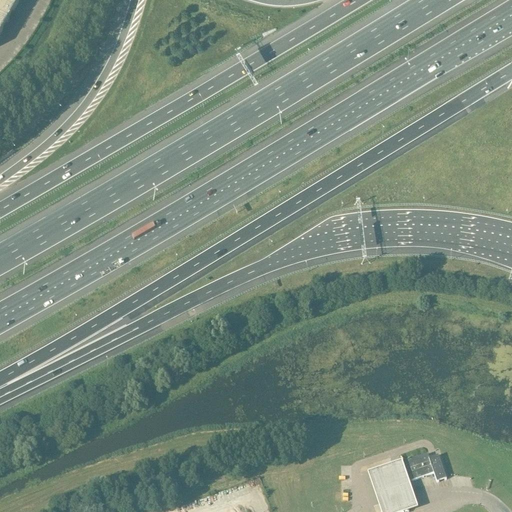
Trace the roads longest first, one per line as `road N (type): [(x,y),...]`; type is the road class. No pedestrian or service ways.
road 1 (motorway): [(0,378),(511,71)]
road 2 (motorway): [(0,317),(511,18)]
road 3 (motorway): [(0,389),(26,384),(252,269),(348,231),(418,225),(511,243)]
road 4 (motorway): [(435,0),(0,258)]
road 5 (motorway): [(356,0),(0,210)]
road 6 (motorway): [(134,0),(92,96),(0,183)]
